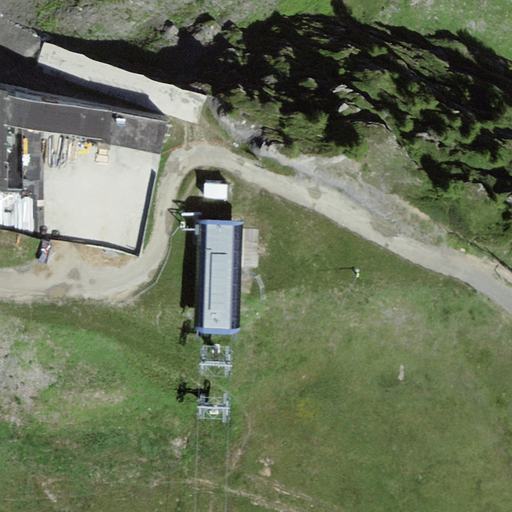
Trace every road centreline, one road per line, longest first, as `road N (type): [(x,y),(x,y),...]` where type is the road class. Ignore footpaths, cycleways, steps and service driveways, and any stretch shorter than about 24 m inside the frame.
road 1 (track): [(511,305),(362,218),(256,178)]
road 2 (track): [(0,296),(59,310),(112,309),(148,291),(175,261)]
